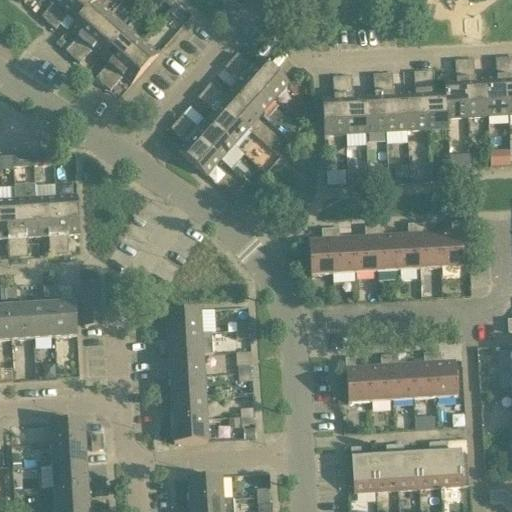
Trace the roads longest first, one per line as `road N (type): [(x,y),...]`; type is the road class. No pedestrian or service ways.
road 1 (residential): [(256,13),(315,65),(511,53)]
road 2 (residential): [(286,330),(249,249),(123,162)]
road 3 (residential): [(478,511),(470,311)]
road 4 (residential): [(123,162),(256,13)]
road 5 (residential): [(470,311),(323,320),(286,330)]
road 6 (residential): [(138,460),(298,451)]
road 7 (residential): [(123,162),(0,70)]
road 8 (residential): [(298,451),(286,330)]
road 9 (residential): [(121,406),(0,410)]
